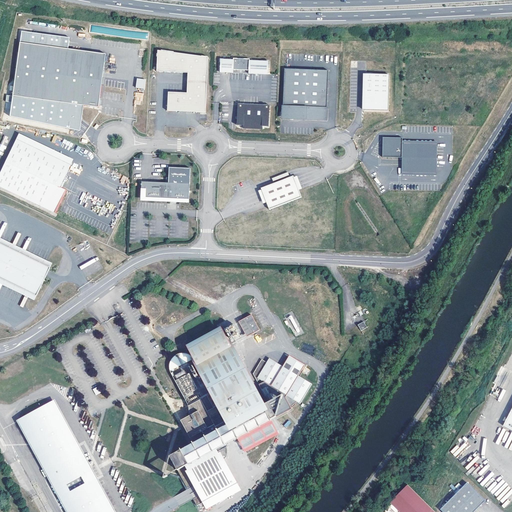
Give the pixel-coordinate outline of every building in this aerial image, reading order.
[(91,33),(148,38),(148,32),(91,27),(91,33)] [(108,56),(24,43),(17,97),(102,109),(108,56)] [(209,58),(158,51),(157,73),(189,74),(188,94),(169,93),(168,112),(206,113),(209,58)] [(234,59),(221,59),(221,72),(234,73),(234,69),(250,70),(249,73),(269,74),(269,61),(250,60),(250,58),(234,58),(234,59)] [(327,119),(329,70),(285,68),(283,117),(294,117),(294,118),(327,119)] [(388,74),(365,73),(365,110),(388,110),(388,74)] [(136,78),(136,88),(145,88),(146,79),(136,78)] [(244,125),(244,128),(263,129),(263,126),(270,126),(271,105),(238,104),(238,125),(244,125)] [(50,129),(51,124),(31,121),(30,126),(50,129)] [(21,133),(18,138),(72,165),(75,159),(21,133)] [(403,137),(383,137),(382,156),(402,157),(402,165),(437,166),(437,151),(402,150),(402,143),(403,137)] [(72,165),(18,138),(0,175),(0,185),(56,213),(67,190),(61,187),(72,165)] [(402,150),(437,151),(437,144),(402,143),(402,150)] [(169,183),(190,184),(191,168),(169,167),(169,183)] [(293,176),(261,188),(269,210),(302,197),(293,176)] [(169,183),(142,181),(141,198),(168,199),(168,202),(179,202),(180,200),(189,200),(190,184),(169,183)] [(0,236),(0,242),(51,267),(53,263),(0,236)] [(0,242),(0,276),(37,295),(51,267),(0,242)] [(37,295),(0,276),(0,283),(35,300),(37,295)] [(252,314),(244,319),(252,334),(260,330),(252,314)] [(244,319),(239,321),(247,336),(252,334),(244,319)] [(363,321),(357,325),(361,331),(367,327),(363,321)] [(188,416),(189,428),(198,434),(203,432),(205,438),(171,457),(197,505),(236,484),(217,449),(237,438),(270,420),(263,406),(222,331),(188,349),(212,393),(207,396),(214,408),(207,411),(201,399),(188,406),(189,412),(188,416)] [(288,356),(282,366),(297,375),(303,366),(288,356)] [(300,403),(311,384),(297,375),(282,366),(268,358),(266,362),(261,360),(252,374),(268,403),(276,417),(291,409),(290,407),(293,405),(296,401),(300,403)] [(196,390),(188,373),(177,379),(185,395),(196,390)] [(200,397),(198,395),(188,400),(189,403),(200,397)] [(110,511),(51,403),(20,419),(70,511),(110,511)] [(263,406),(270,420),(276,417),(268,403),(263,406)] [(189,428),(188,416),(180,421),(190,438),(198,434),(189,428)] [(270,420),(237,438),(241,444),(274,426),(270,420)] [(467,483),(441,509),(444,511),(473,511),(485,501),(467,483)] [(399,511),(435,511),(408,485),(390,502),(399,511)]
